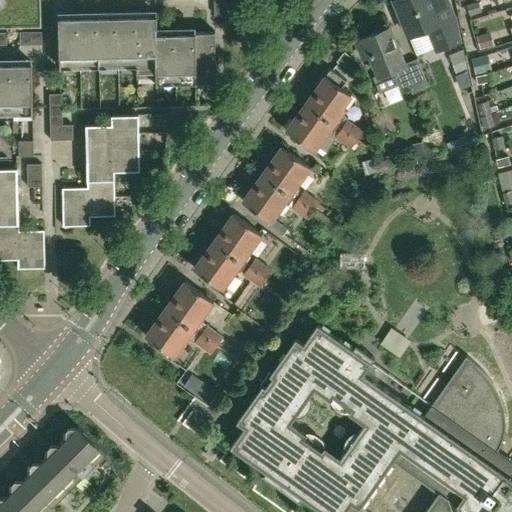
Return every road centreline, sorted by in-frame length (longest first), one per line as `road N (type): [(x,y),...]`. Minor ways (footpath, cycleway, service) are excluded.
road 1 (secondary): [(56,370),(322,0)]
road 2 (residential): [(227,511),(56,370)]
